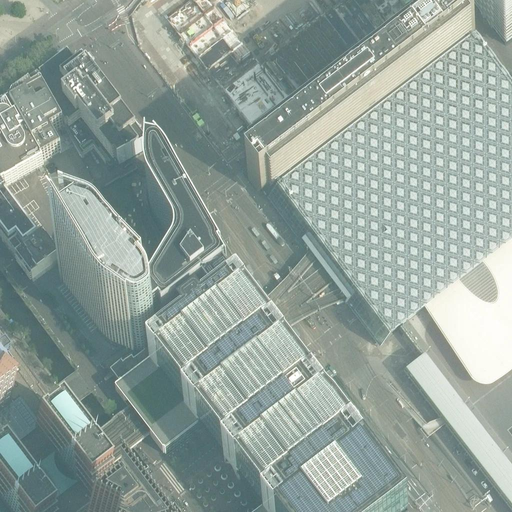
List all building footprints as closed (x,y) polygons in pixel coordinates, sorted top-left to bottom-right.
[(197,0),(164,19),(167,32),(171,45),(237,143),(242,151),(287,117),(289,120),(302,109),(300,107),(419,16),(434,5),(430,0),(197,0)] [(511,0),(457,0),(454,3),(495,57),(508,70),(511,75),(511,0)] [(255,175),(248,181),(262,199),(269,194),(273,200),(274,199),(471,48),(472,47),(468,42),(475,37),(461,18),(454,23),(450,18),(437,28),(427,14),(302,109),(289,120),(253,147),(257,151),(263,160),(259,163),(250,170),(255,175)] [(425,326),(435,318),(477,286),(511,260),(511,91),(474,42),(271,197),(348,299),(379,338),(390,353),(425,326)] [(147,151),(108,99),(90,76),(86,71),(83,67),(77,72),(68,60),(38,83),(39,83),(9,104),(9,105),(36,154),(37,154),(56,144),(50,135),(56,131),(56,132),(63,128),(82,160),(84,159),(83,158),(94,150),(106,167),(110,172),(147,151)] [(36,154),(9,105),(0,111),(0,187),(2,190),(43,167),(42,164),(46,161),(44,157),(42,156),(41,156),(39,157),(37,154),(36,154)] [(61,283),(60,284),(63,287),(80,309),(79,309),(79,311),(79,312),(80,313),(82,314),(83,313),(102,338),(106,342),(111,346),(113,347),(116,348),(120,346),(123,347),(133,339),(133,340),(134,342),(136,344),(137,345),(139,347),(140,349),(141,350),(110,373),(110,374),(113,372),(114,373),(122,384),(124,386),(152,364),(159,359),(172,349),(185,339),(184,338),(180,333),(199,318),(204,325),(205,325),(204,324),(225,309),(223,287),(221,272),(211,254),(204,243),(205,243),(206,241),(205,240),(204,239),(203,238),(201,238),(199,234),(200,234),(200,232),(200,231),(199,229),(198,229),(196,229),(188,217),(177,197),(175,194),(170,185),(165,180),(161,175),(158,172),(158,173),(160,175),(152,174),(151,191),(151,195),(151,197),(151,198),(151,199),(151,200),(151,201),(151,202),(151,204),(152,207),(152,208),(152,209),(153,209),(153,210),(153,211),(154,211),(154,212),(154,213),(177,253),(178,254),(178,255),(178,256),(179,256),(179,257),(179,258),(179,259),(179,260),(179,261),(179,262),(179,263),(179,264),(179,265),(179,266),(179,267),(178,268),(178,269),(178,270),(177,271),(177,272),(176,273),(176,274),(153,307),(153,310),(153,314),(153,315),(153,316),(152,316),(152,317),(151,317),(150,317),(149,317),(147,314),(148,312),(107,278),(106,278),(106,277),(105,277),(104,276),(103,276),(102,276),(101,275),(100,275),(99,275),(98,275),(97,275),(96,275),(95,275),(94,275),(79,276),(76,276),(70,277),(71,278),(74,278),(65,285),(63,286),(61,283)] [(3,191),(2,190),(0,187),(0,238),(16,260),(17,261),(16,261),(18,262),(16,264),(30,283),(32,281),(32,282),(59,262),(44,240),(43,239),(40,241),(3,191)] [(116,392),(116,393),(149,437),(163,455),(164,455),(165,456),(198,430),(223,463),(261,511),(402,511),(353,447),(328,413),(313,394),(287,362),(287,361),(273,342),(272,341),(273,341),(254,316),(247,308),(243,303),(239,298),(239,299),(238,298),(234,302),(225,309),(204,324),(205,325),(204,325),(199,318),(180,333),(184,338),(185,339),(172,349),(159,359),(152,364),(124,386),(116,392)] [(31,440),(33,439),(32,437),(34,436),(35,437),(37,435),(39,437),(49,429),(48,428),(50,426),(49,425),(51,423),(34,401),(36,400),(3,354),(2,355),(0,355),(0,467),(33,442),(31,440)] [(326,383),(333,378),(332,377),(329,373),(323,378),(326,382),(326,383)] [(74,451),(75,451),(73,449),(67,440),(65,438),(58,429),(53,423),(52,424),(51,423),(49,425),(50,426),(48,428),(49,429),(39,437),(37,435),(35,437),(34,436),(32,437),(33,439),(31,440),(33,442),(21,451),(11,459),(0,467),(0,511),(95,511),(100,509),(99,508),(101,506),(102,506),(102,507),(112,500),(111,499),(111,498),(100,483),(96,478),(95,479),(94,478),(93,478),(91,475),(86,468),(81,463),(77,456),(74,453),(75,452),(74,451)]
